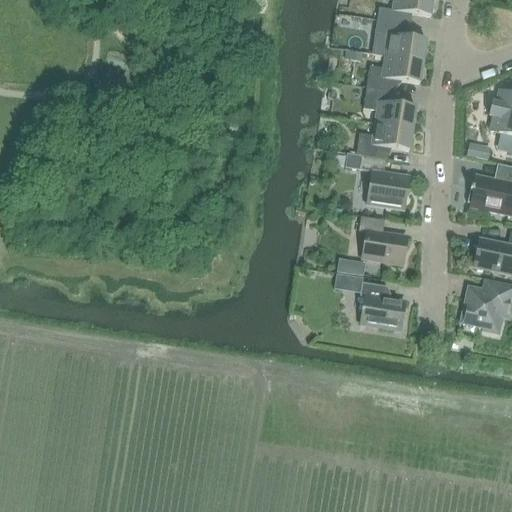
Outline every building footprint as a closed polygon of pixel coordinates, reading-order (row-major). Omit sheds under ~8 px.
[(429,19),(432,0),(393,0),(392,13),(378,10),(376,23),(401,27),(403,15),(429,19)] [(119,10),(120,55),(139,55),(138,10),(119,10)] [(399,38),(401,27),(376,23),(373,46),(386,48),(384,59),(422,65),(426,43),(399,38)] [(362,55),(345,52),(344,62),(361,64),(362,55)] [(419,86),(422,65),(384,59),(382,71),(369,69),(366,90),(390,94),(392,82),(419,86)] [(326,86),(322,103),(335,105),(338,88),(326,86)] [(388,106),(390,94),(366,90),(362,111),(376,113),(374,126),(412,132),(415,110),(388,106)] [(491,104),(488,118),(493,119),(489,134),(499,136),(496,151),(511,154),(511,95),(499,93),(496,105),(491,104)] [(408,154),(412,132),(374,126),(372,138),(359,136),(355,157),(380,161),(382,149),(408,154)] [(385,162),(360,159),(358,172),(371,174),(366,207),(403,213),(408,180),(383,176),(385,162)] [(470,190),(466,206),(470,207),(469,210),(511,219),(511,170),(509,169),(506,185),(474,178),(472,190),(470,190)] [(384,223),(360,219),(358,234),(366,235),(362,261),(401,268),(406,240),(382,236),(384,223)] [(511,234),(510,234),(507,247),(479,241),(473,270),(511,277),(511,234)] [(369,280),(370,265),(344,264),(344,279),(369,280)] [(487,295),(468,291),(461,325),(483,330),(482,334),(498,337),(501,321),(508,322),(511,302),(511,289),(489,285),(487,295)] [(399,334),(404,304),(383,301),(385,289),(362,286),(360,299),(364,299),(360,327),(399,334)] [(460,339),(477,341),(478,329),(461,327),(460,339)]
